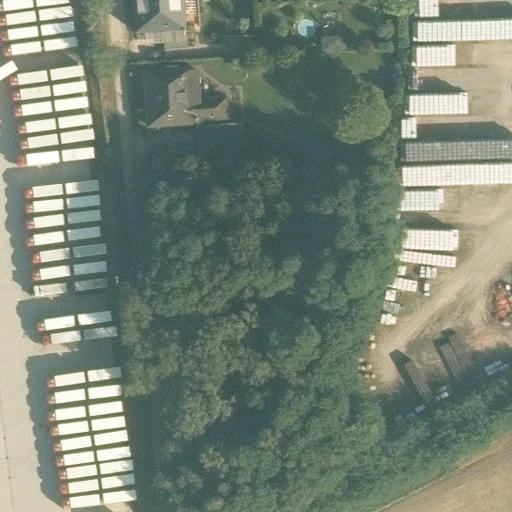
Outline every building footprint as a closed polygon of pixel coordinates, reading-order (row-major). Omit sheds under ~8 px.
[(165,46),(165,51),(186,50),(184,0),(132,0),(134,34),(146,33),(164,32),(165,46)] [(146,33),(146,47),(165,46),(164,32),(146,33)] [(230,38),(231,58),(235,57),(251,57),(250,37),(230,38)] [(144,75),(148,129),(200,126),(200,122),(199,101),(197,72),(144,75)] [(199,101),(200,122),(225,120),(225,109),(224,99),(199,101)] [(199,131),(201,159),(242,156),(240,128),(199,131)]
